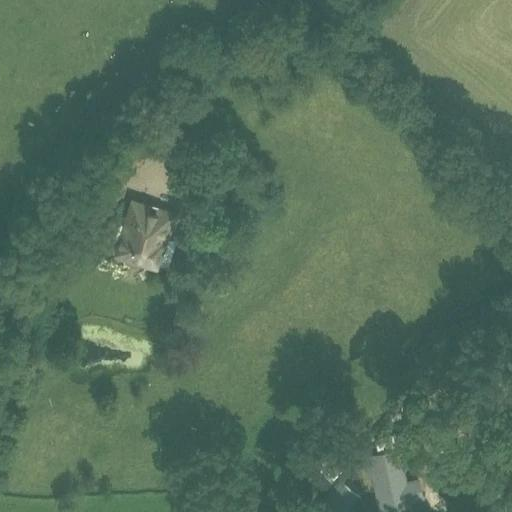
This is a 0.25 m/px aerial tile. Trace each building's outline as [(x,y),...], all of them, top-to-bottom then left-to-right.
[(135,125),(90,173),(107,190),(153,142),(135,125)] [(207,195),(238,217),(253,196),(222,174),(207,195)] [(173,212),(132,200),(125,225),(121,224),(117,236),(122,237),(117,254),(158,266),(159,262),(169,265),(176,240),(166,237),(173,212)] [(38,226),(58,241),(73,220),(53,206),(38,226)] [(379,451),(363,455),(364,460),(368,475),(372,474),(381,509),(384,511),(393,509),(395,506),(411,502),(411,500),(420,498),(422,495),(419,481),(416,480),(407,482),(400,451),(416,447),(411,429),(376,437),(379,451)] [(333,445),(314,464),(331,482),(351,463),(333,445)] [(317,511),(344,511),(359,494),(342,481),(317,511)]
